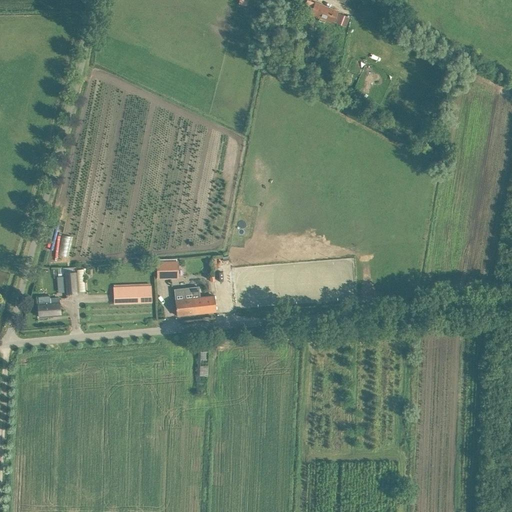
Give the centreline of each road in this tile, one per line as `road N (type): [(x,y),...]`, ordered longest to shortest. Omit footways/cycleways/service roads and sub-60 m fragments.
road 1 (unclassified): [(7,343),(511,303)]
road 2 (unclassified): [(7,343),(83,56),(89,0)]
road 3 (track): [(7,343),(0,480)]
